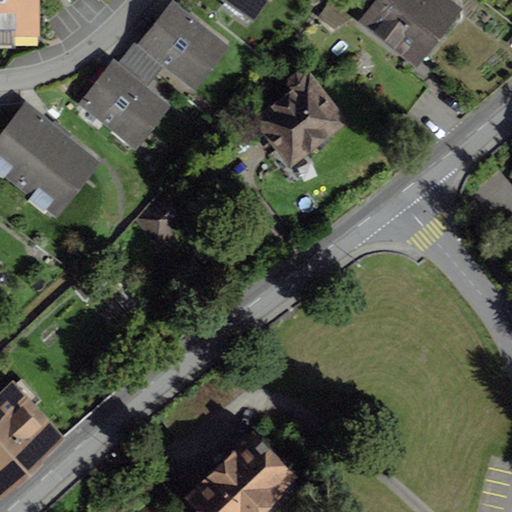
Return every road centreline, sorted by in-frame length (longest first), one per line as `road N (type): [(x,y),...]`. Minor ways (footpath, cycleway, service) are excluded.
road 1 (tertiary): [(395,197),(214,333),(6,511)]
road 2 (residential): [(511,343),(395,197)]
road 3 (residential): [(0,80),(62,65),(143,0)]
road 4 (tertiary): [(511,105),(395,197)]
